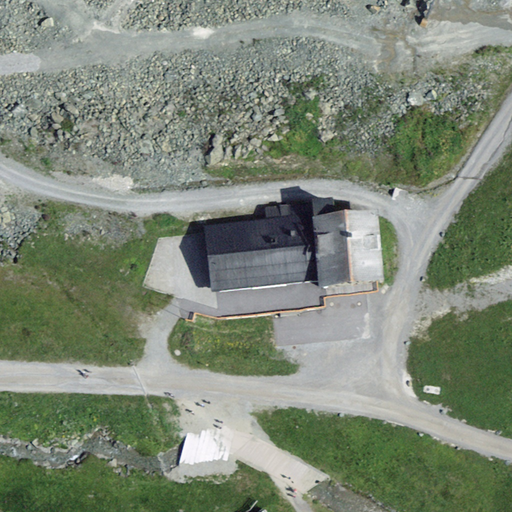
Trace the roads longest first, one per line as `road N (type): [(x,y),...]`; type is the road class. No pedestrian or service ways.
road 1 (track): [(370,398),(146,375),(0,371)]
road 2 (track): [(370,398),(434,240),(511,115)]
road 3 (track): [(304,511),(251,424),(193,380)]
road 4 (track): [(511,452),(370,398)]
